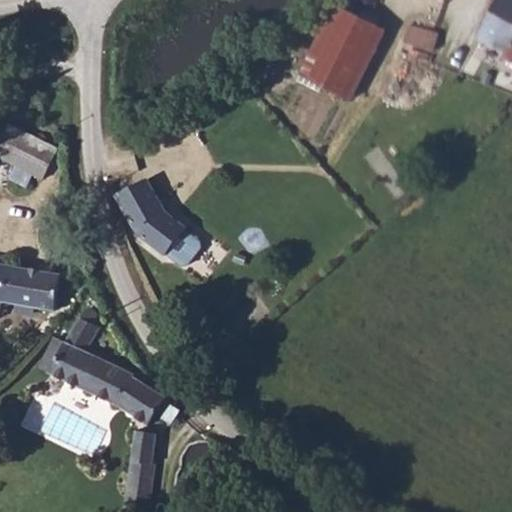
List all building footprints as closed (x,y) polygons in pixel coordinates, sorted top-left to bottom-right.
[(511,0),(496,0),(478,37),(506,53),(503,58),(511,63),(511,0)] [(386,29),(336,4),(301,75),(351,99),(386,29)] [(439,33),(409,24),(403,42),(434,51),(439,33)] [(59,149),(10,124),(0,142),(0,156),(17,166),(11,178),(27,186),(34,174),(44,179),(59,149)] [(166,211),(148,178),(117,194),(139,234),(166,255),(188,227),(166,211)] [(46,257),(0,247),(0,282),(40,290),(46,257)] [(74,300),(55,295),(33,362),(103,390),(117,356),(65,335),(74,300)] [(119,351),(117,356),(103,390),(131,407),(136,398),(150,404),(153,389),(145,395),(122,369),(127,360),(119,351)] [(145,395),(153,389),(127,360),(122,369),(145,395)] [(158,433),(137,430),(125,509),(147,511),(149,511),(157,465),(153,464),(158,433)]
